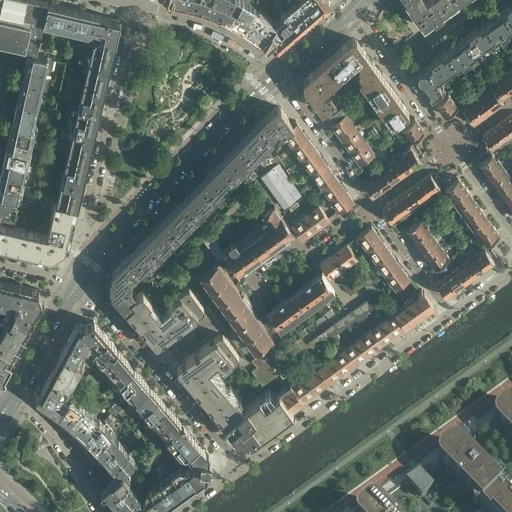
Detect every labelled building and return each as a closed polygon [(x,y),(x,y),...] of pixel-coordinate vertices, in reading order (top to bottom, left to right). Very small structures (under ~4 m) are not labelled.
[(44,21),(48,2),(37,0),(26,0),(23,15),(12,13),(5,11),(7,3),(2,2),(2,1),(1,0),(0,0),(0,41),(5,43),(25,47),(24,51),(28,51),(28,52),(36,54),(44,21)] [(208,10),(211,0),(196,0),(195,5),(206,9),(208,10)] [(219,14),(225,0),(211,0),(208,10),(210,10),(219,14)] [(231,20),(241,0),(225,0),(219,14),(230,19),(231,20)] [(242,26),(253,8),(249,6),(250,4),(242,0),(241,0),(231,20),(233,21),(242,26)] [(320,11),(310,0),(300,0),(296,3),(310,19),(320,11)] [(330,2),(329,0),(310,0),(320,11),(322,9),(322,10),(331,3),(330,2)] [(450,8),(444,0),(426,0),(403,0),(408,6),(411,10),(423,27),(434,19),(435,20),(441,16),(443,14),(442,13),(450,8)] [(511,24),(511,0),(507,5),(508,6),(502,10),(511,24)] [(56,24),(60,5),(48,2),(44,21),(56,24)] [(310,19),(296,3),(292,7),(291,5),(285,10),(301,28),(310,19)] [(67,27),(72,8),(60,5),(56,24),(67,27)] [(79,29),(84,10),(72,8),(67,27),(79,29)] [(253,33),(266,14),(259,9),(258,11),(253,8),(242,26),(253,33)] [(92,29),(95,13),(84,10),(79,29),(89,32),(92,30),(92,29)] [(301,28),(285,10),(280,15),(280,16),(281,17),(277,20),(291,36),(301,28)] [(511,25),(511,24),(502,10),(496,15),(495,14),(491,18),(484,23),(495,38),(496,37),(495,37),(499,34),(501,35),(508,30),(507,28),(511,25)] [(110,27),(113,17),(95,13),(92,29),(102,31),(110,27)] [(264,40),(275,26),(275,22),(271,20),(272,18),(266,14),(253,33),(257,36),(264,40)] [(115,42),(120,21),(119,19),(113,17),(110,27),(102,31),(100,39),(115,42)] [(291,36),(277,20),(275,22),(275,26),(264,40),(264,41),(263,42),(267,44),(268,44),(270,43),(275,47),(278,48),(291,36)] [(495,38),(484,23),(479,27),(478,26),(469,32),(470,33),(464,37),(475,52),(495,38)] [(475,52),(464,37),(458,42),(457,42),(453,45),(453,46),(447,50),(457,65),(462,61),(463,63),(471,57),(470,56),(475,52)] [(115,42),(100,39),(98,38),(95,40),(85,84),(105,89),(115,42)] [(358,57),(354,51),(361,45),(356,39),(356,40),(355,39),(352,38),(351,39),(350,39),(339,49),(353,65),(358,60),(356,58),(358,57)] [(377,67),(365,52),(365,51),(365,50),(364,48),(362,48),(362,47),(361,45),(354,51),(358,57),(356,58),(358,60),(360,64),(359,65),(358,70),(363,77),(359,79),(360,80),(377,67)] [(353,65),(339,49),(330,56),(328,57),(342,74),(353,65)] [(437,80),(437,79),(457,65),(447,50),(441,54),(440,53),(431,60),(432,61),(426,65),(437,80)] [(41,79),(47,56),(36,54),(28,52),(23,75),(41,79)] [(342,74),(328,57),(324,61),(324,62),(318,67),(326,75),(325,76),(331,83),(342,74)] [(443,87),(437,79),(437,80),(426,65),(418,71),(417,75),(432,95),(434,93),(443,87)] [(331,83),(325,76),(326,75),(318,67),(304,79),(305,79),(304,80),(303,84),(304,85),(307,90),(314,85),(319,90),(321,89),(322,91),(331,83)] [(367,91),(384,78),(377,67),(360,80),(367,91)] [(511,73),(509,70),(500,76),(510,91),(511,90),(511,73)] [(36,103),(41,79),(23,75),(17,98),(36,103)] [(510,91),(500,76),(490,83),(491,85),(501,98),(505,95),(506,95),(509,93),(509,92),(510,91)] [(375,102),(392,89),(384,78),(367,91),(375,102)] [(99,112),(105,89),(85,84),(80,108),(99,112)] [(335,100),(330,93),(328,93),(325,95),(322,91),(321,89),(319,90),(314,85),(307,90),(322,110),(335,100)] [(501,98),(491,85),(482,92),(494,108),(503,101),(501,98)] [(438,99),(447,93),(443,87),(434,93),(438,99)] [(383,113),(400,100),(392,89),(375,102),(383,113)] [(447,93),(438,99),(435,102),(438,106),(438,107),(440,111),(441,110),(444,115),(448,112),(451,116),(457,111),(458,106),(448,92),(447,93)] [(494,108),(482,92),(472,99),(484,115),(494,108)] [(31,126),(36,103),(17,98),(12,122),(31,126)] [(346,113),(336,99),(335,100),(322,110),(324,113),(330,109),(334,115),(328,119),(331,123),(344,114),(346,113)] [(484,115),(472,99),(462,107),(461,112),(468,121),(471,119),(474,122),(484,115)] [(405,114),(409,112),(404,106),(404,105),(404,104),(403,102),(401,101),(400,100),(383,113),(392,124),(398,119),(405,114)] [(289,120),(290,120),(287,116),(287,117),(280,107),(280,108),(279,106),(276,106),(275,107),(274,107),(270,111),(276,117),(275,119),(280,126),(278,128),(282,133),(284,132),(293,125),(292,123),(289,120)] [(78,205),(93,141),(99,112),(80,108),(58,201),(78,205)] [(334,115),(330,109),(324,113),(323,113),(328,119),(334,115)] [(275,132),(278,128),(280,126),(275,119),(276,117),(270,111),(264,117),(264,116),(255,126),(249,133),(264,147),(273,138),(273,137),(270,134),(273,130),(275,132)] [(511,113),(502,120),(511,133),(511,113)] [(354,127),(344,114),(331,123),(330,124),(333,128),(334,127),(341,136),(354,127)] [(410,120),(405,114),(398,119),(402,126),(410,120)] [(424,130),(420,125),(421,125),(418,121),(417,122),(414,117),(402,126),(401,126),(411,140),(416,141),(423,136),(420,133),(424,130)] [(511,135),(511,133),(502,120),(493,127),(503,142),(511,135)] [(307,135),(305,131),(304,132),(296,121),(292,123),(293,125),(284,132),(293,145),(307,135)] [(33,126),(31,126),(12,122),(9,133),(30,138),(33,126)] [(58,134),(60,128),(52,126),(50,132),(58,134)] [(363,140),(354,127),(341,136),(348,146),(347,146),(349,150),(363,140)] [(503,142),(493,127),(483,134),(485,137),(481,140),(486,147),(491,148),(498,143),(500,144),(503,142)] [(28,150),(30,138),(9,133),(7,145),(28,150)] [(245,167),(264,147),(249,133),(242,139),(236,145),(230,152),(245,167)] [(316,148),(309,139),(310,138),(307,135),(293,145),(303,158),(316,148)] [(373,153),(363,140),(349,150),(352,154),(353,153),(360,163),(373,153)] [(419,157),(423,154),(416,145),(411,144),(406,148),(407,149),(401,153),(412,168),(422,160),(419,157)] [(22,173),(28,150),(7,145),(2,169),(22,173)] [(326,160),(323,157),(322,158),(316,148),(303,158),(312,171),(326,160)] [(486,171),(500,161),(498,157),(496,158),(491,152),(486,151),(478,156),(480,158),(478,160),(479,161),(479,162),(482,166),(482,167),(484,170),(485,171),(486,171)] [(245,167),(230,152),(223,159),(223,158),(220,161),(235,176),(245,167)] [(412,168),(401,153),(391,160),(402,175),(412,168)] [(334,174),(328,165),(329,164),(326,160),(312,171),(321,184),(334,174)] [(402,175),(391,160),(382,167),(392,182),(402,175)] [(235,176),(220,161),(217,164),(218,165),(211,171),(226,186),(235,176)] [(492,181),(507,170),(500,161),(486,171),(486,172),(486,174),(488,176),(489,177),(492,181)] [(300,195),(278,164),(261,176),(284,207),(300,195)] [(392,182),(382,167),(372,174),(383,189),(384,187),(385,187),(388,185),(392,182)] [(0,180),(20,185),(22,173),(2,169),(0,175),(0,180)] [(499,190),(511,180),(511,177),(507,170),(492,181),(495,185),(495,186),(497,189),(498,189),(499,190)] [(226,186),(211,171),(205,178),(204,178),(201,181),(217,196),(226,186)] [(440,185),(441,180),(436,172),(434,174),(432,172),(431,173),(430,172),(420,180),(431,194),(435,192),(433,190),(440,185)] [(345,186),(342,183),(341,183),(334,174),(321,184),(331,197),(345,186)] [(383,189),(372,174),(362,181),(373,196),(378,192),(381,190),(383,189)] [(465,187),(464,186),(464,184),(462,182),(461,181),(458,177),(457,177),(456,175),(454,177),(452,175),(445,180),(444,185),(449,192),(447,194),(450,197),(465,187)] [(17,198),(20,185),(0,180),(0,193),(13,196),(13,197),(17,198)] [(431,194),(420,180),(411,187),(421,201),(431,194)] [(506,199),(511,194),(511,180),(499,190),(500,191),(500,192),(502,195),(503,195),(506,199)] [(217,196),(201,181),(198,184),(199,184),(192,191),(207,205),(217,196)] [(353,200),(347,191),(348,190),(345,186),(331,197),(338,206),(334,209),(336,212),(339,210),(340,210),(353,200)] [(421,201),(411,187),(401,194),(412,208),(421,201)] [(457,206),(471,196),(468,192),(469,191),(467,188),(465,187),(450,197),(457,206)] [(207,205),(192,191),(186,197),(185,197),(182,200),(198,215),(207,205)] [(5,208),(5,205),(8,205),(9,201),(11,202),(13,197),(13,196),(0,193),(0,212),(1,213),(2,207),(5,208)] [(412,208),(401,194),(397,197),(393,199),(392,201),(402,215),(412,208)] [(463,216),(478,205),(478,204),(477,203),(476,201),(474,200),(471,196),(457,206),(463,216)] [(198,215),(182,200),(179,203),(180,203),(173,210),(188,225),(198,215)] [(76,216),(76,215),(78,205),(58,201),(57,207),(54,206),(48,234),(70,239),(72,232),(73,231),(73,230),(73,229),(73,228),(73,227),(75,220),(76,219),(76,218),(76,217),(76,216)] [(402,215),(392,201),(390,202),(387,204),(382,208),(392,222),(402,215)] [(218,261),(226,255),(238,272),(294,232),(274,205),(261,214),(265,219),(261,221),(265,227),(239,246),(235,240),(222,250),(208,230),(203,235),(201,237),(218,260),(218,261)] [(329,218),(319,205),(306,215),(316,229),(320,226),(319,225),(329,218)] [(470,225),(485,214),(482,210),(482,209),(480,207),(479,206),(478,205),(463,216),(470,225)] [(188,225),(173,210),(167,217),(166,216),(163,219),(179,234),(188,225)] [(477,234),(492,224),(491,223),(491,222),(489,219),(488,219),(485,214),(470,225),(477,234)] [(316,229),(306,215),(293,225),(302,238),(312,231),(313,232),(316,229)] [(413,237),(428,227),(421,217),(406,228),(410,233),(409,234),(411,237),(412,236),(413,237)] [(179,234),(163,219),(160,222),(161,223),(154,229),(169,244),(179,234)] [(29,254),(34,231),(0,222),(0,247),(3,248),(4,249),(5,249),(5,250),(6,250),(7,250),(8,249),(15,251),(16,252),(17,252),(18,252),(19,252),(29,254)] [(500,235),(498,234),(499,234),(495,229),(495,228),(493,225),(492,225),(492,224),(477,234),(480,238),(481,237),(486,244),(492,245),(499,239),(497,237),(500,235)] [(382,238),(379,234),(378,235),(371,225),(357,235),(358,236),(355,238),(357,241),(361,238),(368,248),(382,238)] [(420,247),(435,237),(428,227),(413,237),(415,239),(414,240),(416,243),(417,242),(420,247)] [(169,244),(154,229),(148,236),(147,236),(144,239),(160,254),(169,244)] [(70,242),(70,241),(70,239),(48,234),(34,231),(29,254),(37,256),(38,257),(39,257),(40,258),(41,257),(42,257),(43,257),(43,258),(44,258),(44,259),(45,259),(46,259),(47,259),(48,258),(49,259),(49,256),(52,256),(65,249),(65,247),(68,247),(69,246),(70,245),(70,244),(70,243),(70,242)] [(427,257),(442,246),(435,237),(420,247),(424,252),(423,253),(425,256),(426,255),(427,257)] [(390,251),(383,242),(385,241),(382,238),(368,248),(377,261),(390,251)] [(160,254),(144,239),(142,242),(135,249),(141,254),(142,257),(149,264),(153,260),(160,254)] [(356,256),(347,244),(347,243),(337,250),(336,249),(333,252),(343,266),(356,256)] [(434,267),(449,256),(442,246),(427,257),(429,259),(428,259),(430,262),(431,262),(434,267)] [(194,267),(211,251),(207,247),(190,264),(194,267)] [(496,259),(494,257),(496,256),(491,248),(486,248),(479,252),(477,251),(474,253),(484,268),(494,261),(496,259)] [(149,264),(142,257),(141,254),(135,249),(130,254),(129,254),(123,260),(136,273),(142,267),(144,269),(149,264)] [(401,263),(399,262),(398,260),(397,261),(390,251),(377,261),(387,274),(401,263)] [(343,266),(333,252),(329,254),(330,255),(320,262),(330,275),(343,266)] [(484,268),(474,253),(464,260),(475,275),(479,272),(480,272),(483,270),(483,269),(484,268)] [(131,288),(131,283),(131,278),(136,273),(123,260),(120,263),(121,264),(112,273),(113,274),(112,275),(112,277),(111,277),(110,288),(111,288),(111,290),(113,291),(111,292),(120,302),(119,303),(127,312),(128,312),(127,310),(136,302),(132,298),(137,294),(136,294),(131,288)] [(255,309),(251,303),(250,301),(244,292),(244,293),(243,292),(238,285),(236,286),(227,273),(219,262),(218,261),(218,260),(215,262),(214,260),(200,270),(202,272),(200,273),(218,297),(209,304),(228,331),(237,324),(255,349),(273,336),(254,310),(255,309)] [(230,271),(222,260),(219,262),(227,273),(230,271)] [(475,275),(464,260),(454,267),(465,282),(468,280),(469,280),(471,278),(472,277),(475,275)] [(409,278),(402,268),(403,267),(401,263),(387,274),(396,287),(409,278)] [(188,266),(167,287),(171,291),(192,269),(188,266)] [(465,282),(454,267),(445,274),(455,288),(456,288),(458,288),(460,286),(461,285),(465,282)] [(157,283),(161,286),(175,272),(172,268),(157,283)] [(334,290),(321,272),(321,273),(312,280),(311,279),(307,282),(319,299),(332,290),(333,291),(334,290)] [(455,288),(445,274),(435,281),(445,295),(450,292),(451,292),(454,290),(454,289),(455,288)] [(363,284),(359,278),(358,277),(354,280),(359,287),(363,284)] [(369,289),(377,283),(373,279),(372,280),(366,284),(366,285),(367,285),(369,289)] [(31,326),(44,302),(39,300),(40,299),(38,294),(36,293),(37,289),(0,280),(0,303),(14,307),(18,310),(14,317),(31,326)] [(359,287),(354,280),(349,283),(355,290),(359,287)] [(319,299),(307,282),(304,285),(294,292),(306,308),(319,299)] [(355,290),(349,283),(345,286),(350,293),(355,290)] [(378,289),(380,288),(377,283),(369,289),(372,293),(378,289)] [(138,292),(136,294),(137,294),(132,298),(136,302),(127,310),(128,312),(154,341),(154,342),(155,343),(156,343),(157,343),(158,343),(159,343),(160,343),(160,342),(202,312),(203,311),(203,310),(204,309),(204,308),(203,308),(203,307),(203,306),(191,290),(190,289),(189,288),(188,288),(187,288),(185,288),(185,289),(169,303),(173,307),(161,318),(160,316),(152,306),(147,310),(144,307),(151,301),(143,293),(143,292),(142,292),(141,291),(140,291),(139,292),(138,292)] [(434,305),(424,291),(423,292),(421,289),(418,291),(421,295),(410,302),(420,315),(424,312),(425,312),(426,311),(434,305)] [(306,308),(294,292),(285,299),(281,302),(293,318),(306,308)] [(377,303),(376,302),(372,296),(368,299),(373,306),(377,303)] [(373,306),(368,299),(364,302),(369,309),(373,306)] [(293,318),(281,302),(277,305),(268,312),(267,312),(280,330),(281,329),(280,327),(293,318)] [(369,309),(364,302),(360,305),(365,312),(369,309)] [(420,315),(410,302),(397,312),(406,325),(414,319),(415,319),(416,318),(420,315)] [(365,312),(360,305),(355,308),(361,315),(365,312)] [(361,315),(355,308),(351,311),(356,318),(361,315)] [(356,318),(351,311),(347,314),(352,321),(356,318)] [(359,321),(367,315),(365,312),(361,315),(356,318),(359,321)] [(406,325),(397,312),(384,321),(394,335),(398,333),(397,332),(406,325)] [(352,321),(347,314),(343,317),(348,324),(352,321)] [(0,347),(14,356),(31,326),(14,317),(10,324),(7,323),(0,336),(0,338),(2,340),(0,342),(0,347)] [(348,324),(343,317),(339,320),(344,327),(348,324)] [(344,327),(339,320),(335,323),(340,330),(344,327)] [(108,337),(94,321),(90,324),(89,323),(86,324),(88,346),(91,346),(93,348),(93,350),(108,337)] [(394,335),(384,321),(371,331),(380,344),(389,337),(390,338),(394,335)] [(88,346),(86,324),(83,324),(82,325),(78,323),(68,341),(84,350),(86,347),(88,346)] [(340,330),(335,323),(330,326),(336,333),(340,330)] [(336,333),(330,326),(326,329),(331,336),(332,336),(336,333)] [(331,336),(326,329),(322,332),(327,339),(331,336)] [(380,344),(371,331),(358,340),(368,354),(372,352),(371,350),(380,344)] [(327,339),(322,332),(318,335),(323,342),(327,339)] [(223,335),(222,334),(221,334),(220,334),(219,334),(218,335),(178,363),(178,364),(177,365),(177,366),(177,367),(177,368),(178,369),(206,401),(225,423),(243,408),(242,407),(208,368),(217,361),(224,368),(228,364),(229,364),(230,363),(232,363),(233,363),(234,362),(235,362),(237,360),(238,359),(238,358),(238,357),(238,356),(238,355),(224,336),(223,335)] [(323,342),(318,335),(314,338),(319,345),(323,342)] [(103,361),(117,348),(108,337),(93,350),(93,351),(95,354),(95,355),(101,362),(102,361),(103,361)] [(311,351),(306,344),(300,337),(291,344),(301,358),(306,355),(309,358),(312,356),(310,352),(311,351)] [(319,345),(314,338),(310,341),(315,348),(319,345)] [(368,354),(358,340),(345,350),(354,363),(363,356),(364,357),(368,354)] [(83,356),(85,352),(84,350),(68,341),(61,353),(80,364),(83,358),(83,356)] [(315,348),(310,341),(306,344),(311,351),(315,348)] [(270,380),(282,372),(292,365),(292,364),(285,355),(281,357),(272,345),(252,360),(257,367),(251,371),(259,382),(262,386),(270,380)] [(0,377),(2,378),(14,356),(0,347),(0,377)] [(133,367),(125,358),(117,348),(103,361),(119,380),(133,367)] [(354,363),(345,350),(332,359),(342,373),(346,370),(345,369),(354,363)] [(74,375),(80,364),(61,353),(55,365),(74,375)] [(342,373),(332,359),(319,368),(328,381),(338,374),(339,375),(342,373)] [(68,387),(74,375),(55,365),(48,376),(68,387)] [(127,389),(141,376),(133,367),(119,380),(127,389)] [(328,381),(319,368),(306,378),(316,392),(321,389),(320,387),(328,381)] [(63,396),(68,387),(48,376),(42,387),(62,398),(63,396)] [(135,398),(150,386),(141,376),(127,389),(135,398)] [(306,378),(293,387),(302,400),(312,393),(313,394),(316,392),(306,378)] [(302,400),(293,387),(290,383),(279,391),(280,393),(292,409),(297,406),(296,405),(302,400)] [(143,408),(158,395),(150,386),(135,398),(143,408)] [(58,413),(68,399),(63,396),(62,398),(42,387),(37,398),(42,401),(49,406),(54,409),(58,413)] [(280,393),(279,391),(274,395),(275,396),(270,399),(265,391),(242,407),(243,408),(225,423),(236,436),(237,435),(238,435),(242,436),(247,436),(252,437),(253,438),(293,410),(292,410),(293,409),(292,409),(280,393)] [(151,417),(166,404),(158,395),(143,408),(151,417)] [(68,420),(82,404),(78,401),(77,403),(70,397),(68,399),(58,413),(64,417),(68,420)] [(78,429),(91,414),(84,409),(86,407),(82,404),(68,420),(72,424),(78,429)] [(159,426),(174,414),(166,404),(151,417),(159,426)] [(492,419),(498,425),(511,439),(511,404),(499,413),(492,419)] [(87,437),(102,422),(99,419),(97,420),(91,414),(78,429),(82,432),(87,437)] [(167,436),(182,423),(174,414),(159,426),(167,436)] [(96,446),(110,433),(104,427),(105,425),(102,422),(87,437),(91,441),(96,446)] [(176,446),(191,433),(182,423),(167,436),(176,446)] [(104,456),(120,441),(117,438),(115,439),(110,433),(96,446),(104,456)] [(186,455),(200,443),(191,433),(176,446),(184,455),(186,455)] [(113,465),(127,453),(122,447),(123,445),(120,441),(104,456),(107,458),(113,465)] [(363,511),(511,511),(511,496),(501,485),(462,446),(459,442),(419,472),(406,481),(363,511)] [(209,472),(211,456),(200,443),(186,455),(186,456),(189,459),(190,459),(190,465),(189,464),(185,467),(195,482),(209,472)] [(129,467),(134,463),(134,460),(127,453),(113,465),(119,472),(117,474),(124,481),(129,476),(129,472),(128,470),(130,469),(129,467)] [(195,482),(185,467),(181,467),(173,474),(184,490),(195,482)] [(109,499),(126,484),(124,481),(117,474),(113,477),(114,478),(101,490),(109,499)] [(184,490),(173,474),(162,482),(173,498),(184,490)] [(173,498),(162,482),(151,490),(162,506),(173,498)] [(117,508),(134,493),(126,484),(109,499),(117,508)] [(153,511),(162,506),(151,490),(147,492),(147,494),(145,495),(145,498),(145,499),(142,502),(142,503),(149,511),(153,511)] [(120,511),(131,511),(142,503),(142,502),(134,493),(117,508),(120,511)] [(149,511),(142,503),(131,511),(149,511)]
